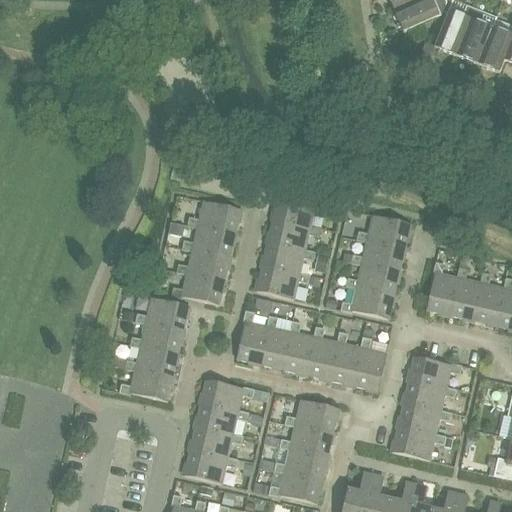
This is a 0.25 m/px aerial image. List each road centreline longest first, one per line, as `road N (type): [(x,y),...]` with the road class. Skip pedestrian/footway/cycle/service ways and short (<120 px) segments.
road 1 (residential): [(167,431),(180,415),(193,366),(222,372),(254,216)]
road 2 (residential): [(331,511),(356,410),(384,412),(401,325)]
road 3 (residential): [(511,378),(502,375),(499,344),(401,325)]
